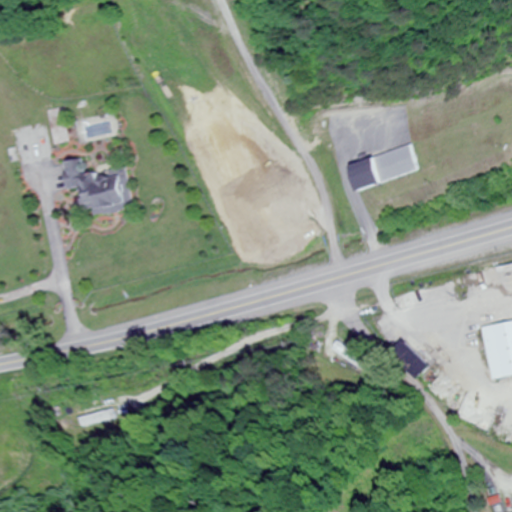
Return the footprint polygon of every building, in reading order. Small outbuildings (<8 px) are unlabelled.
[(424,173),(417,146),(356,164),(363,190),(424,173)] [(67,162),(72,190),(83,188),(88,211),(97,209),(98,217),(137,210),(129,168),(87,175),(84,159),(67,162)] [(236,213),(252,207),(241,177),(224,184),(236,213)] [(511,323),(484,328),(493,381),(511,377),(511,323)] [(370,375),(377,365),(343,340),(336,350),(370,375)] [(396,358),(419,381),(433,367),(410,344),(396,358)] [(90,427),(123,422),(122,413),(89,417),(90,427)]
